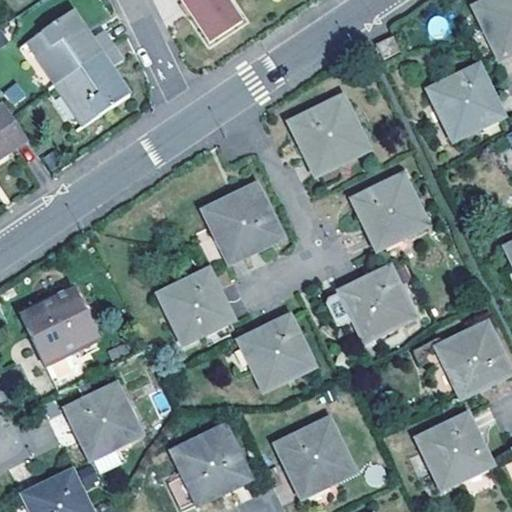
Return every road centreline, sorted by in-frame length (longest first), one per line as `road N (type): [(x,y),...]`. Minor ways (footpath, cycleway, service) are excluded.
road 1 (residential): [(191,121),(0,253)]
road 2 (residential): [(370,0),(191,121)]
road 3 (residential): [(133,0),(191,121)]
